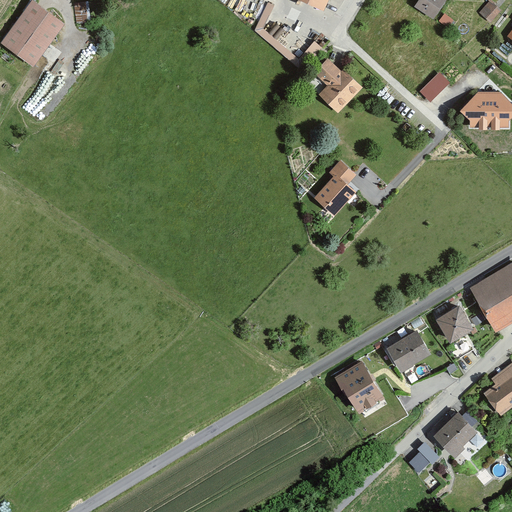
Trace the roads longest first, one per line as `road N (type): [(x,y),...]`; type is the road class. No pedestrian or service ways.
road 1 (unclassified): [(511,250),(78,511)]
road 2 (unclassified): [(511,336),(333,511)]
road 3 (residential): [(361,0),(341,33),(439,119)]
